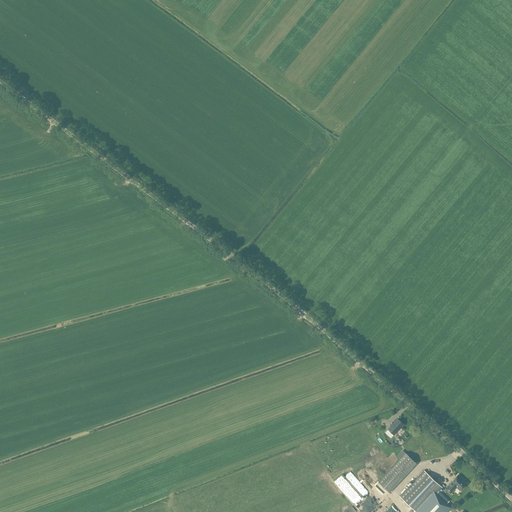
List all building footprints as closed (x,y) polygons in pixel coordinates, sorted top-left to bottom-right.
[(394,435),(404,424),(397,418),(387,429),(394,435)] [(417,464),(405,453),(378,482),(390,492),(417,464)] [(442,487),(424,470),(399,496),(415,511),(414,511),(446,511),(451,508),(436,494),(442,487)] [(450,493),(453,490),(456,487),(460,490),(466,484),(463,481),(464,480),(458,474),(451,482),(445,489),(450,493)] [(363,499),(349,482),(341,489),(355,505),(363,499)] [(397,511),(398,511),(393,505),(389,505),(385,500),(368,511),(397,511)]
